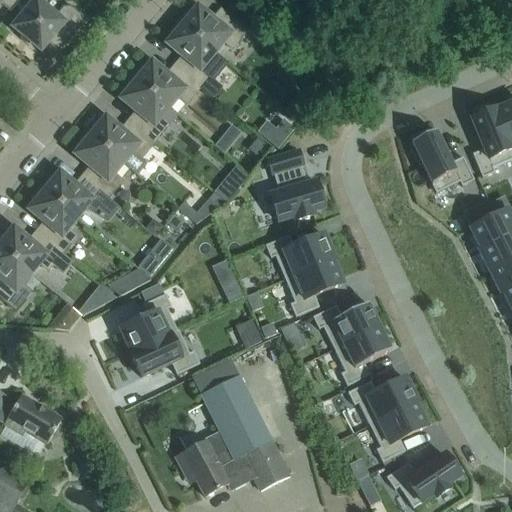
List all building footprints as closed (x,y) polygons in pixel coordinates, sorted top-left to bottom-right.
[(0,0),(0,4),(10,13),(20,0),(0,0)] [(58,52),(85,20),(70,8),(62,9),(55,18),(35,1),(12,29),(40,52),(47,43),(58,52)] [(186,13),(177,23),(214,54),(223,43),(232,50),(246,33),(225,15),(217,25),(197,9),(192,15),(189,13),(186,13)] [(172,39),(166,46),(186,62),(178,71),(200,89),(213,100),(222,89),(214,82),(227,65),(214,54),(177,23),(169,34),(169,37),(172,39)] [(200,89),(178,71),(171,80),(151,64),(146,70),(143,68),(140,68),(131,79),(168,109),(177,99),(186,106),(200,89)] [(168,109),(131,79),(123,89),(123,93),(125,95),(120,101),(140,117),(132,126),(154,144),(168,127),(159,120),(168,109)] [(511,104),(496,111),(495,112),(511,152),(511,104)] [(496,110),(471,121),(483,151),(472,156),(481,179),(494,174),(492,170),(511,161),(511,152),(495,112),(496,111),(496,110)] [(94,124),(85,134),(122,165),(136,176),(146,165),(140,160),(154,144),(132,126),(124,136),(105,119),(100,126),(97,123),(94,124)] [(266,125),(258,134),(277,150),(293,131),(283,123),(275,133),(266,125)] [(237,130),(223,153),(236,160),(250,138),(237,130)] [(413,149),(410,151),(416,164),(419,162),(435,195),(459,184),(461,188),(473,182),(462,159),(451,165),(435,133),(411,145),(413,149)] [(122,165),(85,134),(77,145),(77,148),(80,150),(74,156),(94,172),(86,182),(108,200),(122,183),(113,175),(122,165)] [(306,186),(300,167),(301,167),(297,153),(268,162),(272,176),(273,176),(279,195),(270,197),(278,223),(294,218),(295,222),(313,217),(312,213),(323,210),(321,204),(325,203),(320,188),(317,189),(315,184),(306,186)] [(108,200),(86,182),(78,191),(59,175),(54,181),(51,179),(48,179),(39,189),(76,220),(85,209),(107,225),(120,210),(108,200)] [(226,190),(221,185),(213,194),(226,204),(233,196),(226,190)] [(76,220),(39,189),(31,200),(31,203),(34,205),(28,212),(48,228),(40,237),(62,255),(76,238),(67,231),(76,220)] [(511,212),(511,210),(470,231),(480,252),(481,253),(511,236),(511,212)] [(173,217),(166,226),(176,233),(183,225),(173,217)] [(150,224),(145,230),(154,238),(162,228),(156,223),(150,224)] [(62,255),(40,237),(32,246),(13,230),(8,236),(5,234),(2,235),(0,236),(0,250),(30,275),(39,265),(48,272),(52,267),(62,275),(72,263),(62,255)] [(480,252),(478,253),(489,274),(511,262),(511,236),(481,253),(480,252)] [(288,238),(264,248),(270,260),(274,258),(284,282),(331,262),(332,263),(334,262),(323,237),(293,249),(288,238)] [(30,275),(0,250),(0,281),(2,283),(0,285),(0,298),(15,311),(30,293),(21,286),(30,275)] [(331,262),(284,282),(293,305),(289,306),(294,320),(318,309),(313,298),(341,286),(332,263),(331,262)] [(511,262),(489,274),(500,295),(502,294),(502,293),(511,287),(511,262)] [(234,284),(222,290),(229,305),(241,299),(234,284)] [(101,286),(94,294),(107,305),(116,300),(101,286)] [(511,287),(502,293),(502,294),(511,313),(511,287)] [(147,318),(120,331),(130,354),(176,332),(166,311),(171,309),(165,296),(142,307),(147,318)] [(335,308),(312,319),(318,331),(322,329),(333,352),(379,329),(367,305),(340,319),(335,308)] [(292,324),(278,330),(284,341),(297,335),(292,324)] [(265,340),(275,336),(271,325),(260,329),(265,340)] [(379,329),(333,352),(345,374),(340,376),(346,389),(369,377),(363,366),(391,352),(379,329)] [(130,354),(129,355),(141,379),(170,365),(176,377),(199,366),(193,353),(189,355),(177,332),(176,332),(130,354)] [(255,333),(241,339),(246,350),(260,344),(255,333)] [(266,433),(239,378),(200,397),(219,435),(204,442),(205,444),(175,460),(183,475),(190,471),(204,499),(227,487),(230,492),(253,480),(260,493),(289,478),(266,433)] [(370,384),(347,395),(353,407),(357,405),(369,427),(414,405),(415,406),(417,405),(405,380),(375,395),(370,384)] [(47,446),(62,422),(21,398),(13,411),(3,405),(7,398),(0,394),(0,423),(23,437),(26,433),(47,446)] [(414,405),(369,427),(380,450),(375,452),(381,464),(404,453),(398,442),(426,428),(415,406),(414,405)] [(407,465),(385,480),(394,492),(398,489),(412,510),(432,497),(434,500),(449,490),(447,487),(459,479),(444,456),(415,476),(407,465)] [(0,511),(11,511),(26,487),(0,471),(0,511)]
